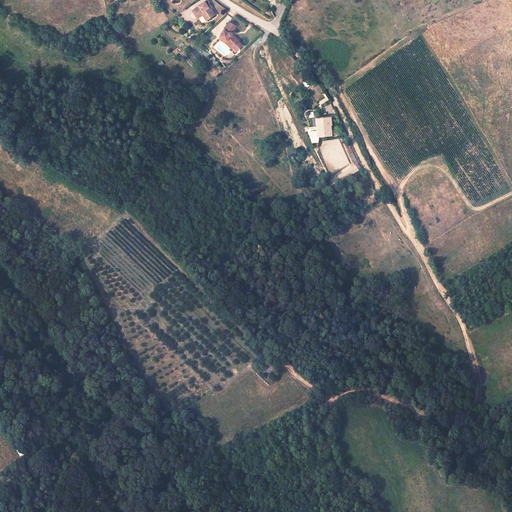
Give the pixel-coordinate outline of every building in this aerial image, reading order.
[(214,17),(212,11),(209,12),(208,11),(209,10),(206,4),(201,7),(200,8),(193,12),(198,20),(203,18),(205,22),(214,17)] [(237,48),(240,45),(241,43),(233,37),(234,35),(233,33),(236,27),(229,23),(221,38),(228,42),(230,43),(237,48)] [(234,52),(237,48),(230,43),(228,42),(221,38),(219,42),(226,46),(234,52)] [(332,136),(330,119),(317,120),(319,138),(332,136)] [(339,182),(355,173),(353,167),(336,175),(339,182)] [(275,370),(275,367),(275,366),(273,363),(271,362),(269,362),(268,362),(267,363),(265,364),(264,365),(263,367),(262,368),(263,370),(264,372),(265,374),(267,375),(269,375),(271,375),(273,374),(274,372),(275,370)] [(22,448),(17,451),(21,458),(26,455),(22,448)]
